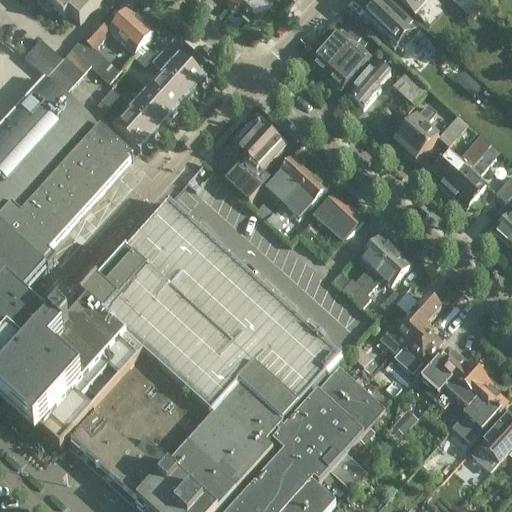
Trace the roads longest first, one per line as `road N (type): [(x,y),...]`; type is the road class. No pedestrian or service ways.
road 1 (residential): [(511,311),(253,78)]
road 2 (unclassified): [(0,358),(143,200)]
road 3 (residential): [(253,78),(143,200)]
